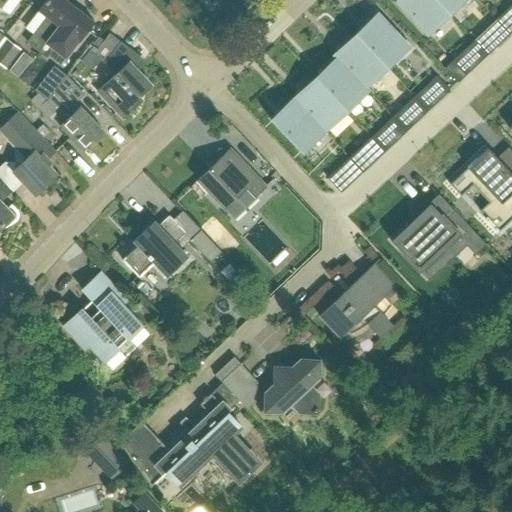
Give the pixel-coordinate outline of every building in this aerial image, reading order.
[(43,46),(73,6),(65,0),(46,0),(37,12),(46,18),(27,43),(39,52),(43,46)] [(221,0),(234,13),(247,0),(221,0)] [(449,14),(435,0),(397,0),(395,2),(427,35),(449,14)] [(435,0),(449,14),(464,0),(435,0)] [(39,52),(38,53),(58,68),(94,22),(73,6),(43,46),(39,52)] [(377,13),(355,34),(387,68),(409,47),(377,13)] [(509,35),(511,31),(511,25),(501,14),(495,20),(509,35)] [(366,87),(387,68),(355,34),(333,55),(336,58),(336,57),(365,88),(366,87)] [(487,55),(493,49),(480,35),(474,40),(487,55)] [(0,64),(6,68),(21,49),(6,38),(0,46),(0,64)] [(122,119),(140,102),(136,99),(149,87),(131,67),(139,57),(121,42),(104,63),(115,71),(106,82),(97,92),(122,119)] [(91,70),(101,59),(90,50),(81,61),(91,70)] [(458,83),(465,76),(471,70),(458,55),(451,61),(444,68),(458,83)] [(336,58),(315,78),(346,111),(368,90),(366,87),(365,88),(336,57),(336,58)] [(15,62),(9,70),(18,77),(24,69),(15,62)] [(46,101),(66,75),(54,66),(35,90),(38,93),(36,94),(46,101)] [(65,121),(60,126),(82,149),(102,130),(80,107),(79,108),(75,103),(84,94),(66,75),(46,101),(65,121)] [(430,82),(443,96),(449,90),(436,76),(430,82)] [(346,111),(315,78),(293,98),(325,131),(346,111)] [(421,117),(427,111),(414,97),(408,102),(421,117)] [(325,131),(293,98),(271,119),(302,152),(325,131)] [(25,187),(28,190),(32,191),(35,194),(37,192),(45,188),(49,184),(53,177),(55,174),(47,166),(47,165),(48,165),(48,164),(48,163),(48,162),(48,161),(48,160),(48,159),(47,159),(55,151),(19,113),(0,131),(15,147),(17,169),(14,172),(25,184),(25,187)] [(400,137),(406,131),(392,117),(386,123),(400,137)] [(378,157),(384,152),(371,137),(364,143),(378,157)] [(487,148),(476,159),(449,184),(460,196),(463,193),(472,185),(489,202),(480,211),(485,217),(484,218),(492,227),(493,225),(499,231),(511,218),(511,175),(496,158),(487,148)] [(236,176),(220,159),(198,180),(224,208),(246,187),(255,197),(265,186),(246,166),(236,176)] [(341,193),(347,187),(333,172),(327,178),(341,193)] [(6,225),(9,223),(11,221),(13,218),(13,215),(0,201),(0,185),(2,184),(3,183),(0,179),(0,226),(3,224),(6,225)] [(435,198),(386,244),(421,281),(425,277),(423,274),(466,233),(481,250),(483,249),(435,198)] [(175,243),(186,233),(169,215),(150,234),(146,229),(134,241),(138,245),(122,260),(139,277),(154,263),(167,276),(187,256),(175,243)] [(210,262),(221,252),(201,230),(190,239),(210,262)] [(380,338),(392,326),(383,316),(384,316),(385,315),(386,314),(387,314),(387,313),(388,312),(388,311),(388,310),(389,309),(389,308),(389,307),(389,306),(389,305),(389,304),(388,303),(388,302),(387,301),(387,300),(386,299),(385,298),(384,298),(383,297),(394,287),(375,266),(380,260),(379,259),(319,315),(340,338),(342,336),(347,340),(351,339),(355,338),(359,336),(363,333),(367,331),(370,328),(380,338)] [(289,296),(303,308),(335,274),(322,261),(289,296)] [(104,361),(142,326),(123,305),(127,301),(101,272),(82,290),(92,300),(63,326),(84,349),(89,345),(104,361)] [(318,378),(319,360),(301,359),(291,368),(274,367),(274,384),(265,392),(264,411),(283,411),(291,404),(299,412),(317,413),(318,394),(310,386),(318,378)] [(247,409),(257,400),(257,381),(240,363),(221,381),(247,409)] [(213,389),(216,393),(223,389),(213,374),(188,392),(194,402),(213,389)] [(240,424),(211,393),(199,403),(210,415),(171,452),(141,420),(119,441),(151,485),(165,472),(177,484),(212,451),(238,479),(243,474),(246,476),(253,470),(250,467),(256,462),(230,434),(240,424)] [(111,479),(129,462),(105,436),(86,453),(111,479)] [(45,483),(49,500),(87,491),(84,475),(45,483)] [(162,511),(144,492),(133,503),(139,510),(136,511),(162,511)]
